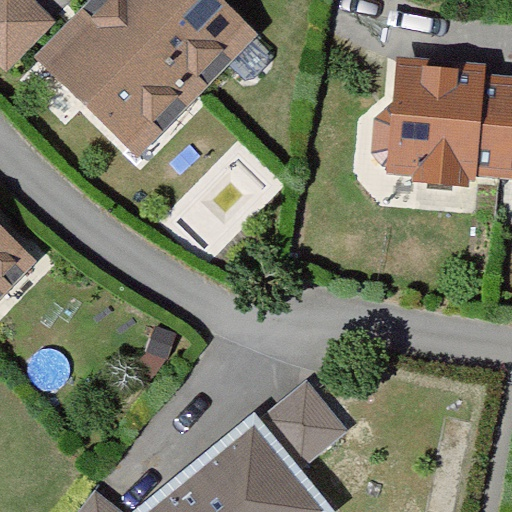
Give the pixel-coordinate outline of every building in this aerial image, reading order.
[(0,0),(0,74),(44,29),(14,0),(0,0)] [(203,0),(92,0),(26,67),(125,166),(247,44),(203,0)] [(471,75),(386,67),(375,185),(460,193),(459,186),(469,88),(471,75)] [(511,108),(511,92),(469,88),(459,186),(503,191),(511,108)] [(511,108),(503,191),(511,191),(511,108)] [(0,246),(0,295),(24,271),(0,246)] [(299,386),(142,511),(302,511),(278,482),(338,434),(299,386)]
